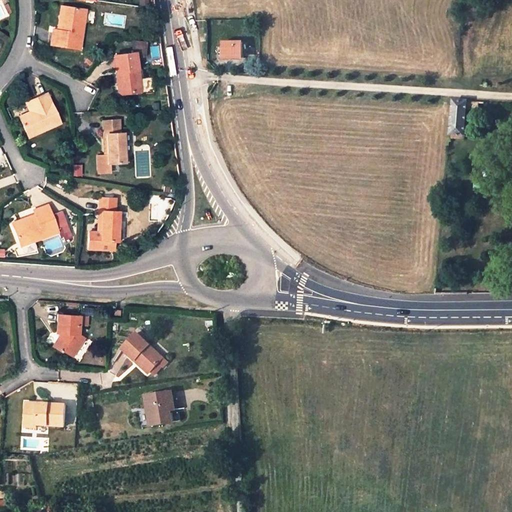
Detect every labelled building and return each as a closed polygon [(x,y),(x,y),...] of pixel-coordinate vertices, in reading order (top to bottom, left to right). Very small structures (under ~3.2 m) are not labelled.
[(61,30),(57,30),(53,29),(51,45),(80,48),(86,9),(64,7),(61,30)] [(243,40),(223,38),(222,55),(242,56),(243,40)] [(132,39),(130,53),(135,52),(146,54),(147,41),(132,39)] [(130,53),(117,55),(119,71),(116,71),(119,93),(141,90),(136,60),(135,52),(130,53)] [(151,79),(143,79),(143,89),(151,89),(151,79)] [(35,108),(30,110),(19,115),(28,136),(61,121),(47,91),(31,98),(35,108)] [(26,100),(30,110),(35,108),(31,98),(26,100)] [(449,134),(463,135),(465,109),(477,110),(478,102),(452,101),(449,134)] [(102,120),(103,134),(107,134),(108,153),(108,163),(125,162),(124,150),(123,132),(119,132),(119,119),(102,120)] [(104,153),(96,154),(97,172),(109,172),(108,163),(108,153),(104,153)] [(98,199),(97,213),(100,213),(100,232),(96,231),(89,231),(88,245),(97,246),(96,250),(114,251),(114,242),(116,242),(117,231),(117,213),(113,213),(114,199),(98,199)] [(34,210),(36,215),(37,218),(14,226),(21,246),(59,233),(52,215),(49,205),(34,210)] [(62,211),(52,215),(59,233),(69,229),(62,211)] [(37,218),(36,215),(12,223),(14,226),(37,218)] [(69,229),(59,233),(61,238),(63,237),(65,240),(72,237),(69,229)] [(88,315),(58,313),(57,331),(63,331),(55,343),(63,349),(61,351),(70,357),(86,335),(79,331),(79,323),(88,324),(88,315)] [(164,359),(138,334),(123,349),(150,374),(164,359)] [(172,392),(146,396),(148,407),(140,408),(143,426),(181,421),(179,409),(175,409),(172,392)] [(28,403),(26,423),(47,424),(63,425),(65,405),(28,403)]
